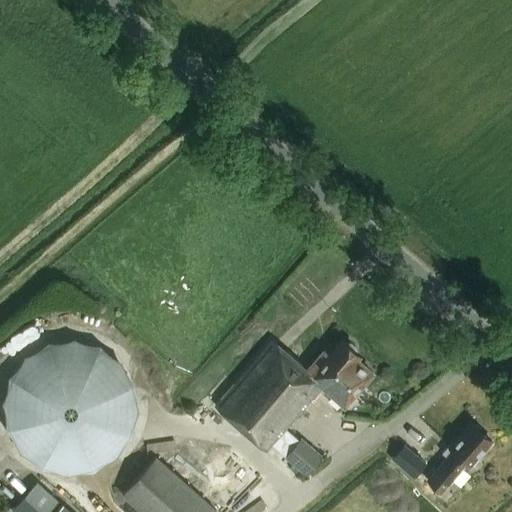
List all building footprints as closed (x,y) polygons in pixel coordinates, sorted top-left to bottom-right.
[(138,407),(134,379),(119,356),(97,340),(70,334),(45,338),(22,353),(7,374),(1,401),(6,428),(19,448),(38,462),(60,470),(88,467),(113,454),(130,433),(138,407)] [(272,340),(215,405),(266,450),(271,444),(285,456),(306,475),(322,456),(301,438),(299,440),(285,428),(300,411),(309,401),(323,385),(307,371),(272,340)] [(307,371),(323,385),(337,397),(344,403),(372,371),(356,357),(358,354),(343,340),(329,355),(324,351),(307,371)] [(491,440),(471,423),(450,447),(448,446),(442,453),(447,457),(426,480),(440,492),(466,462),(470,465),(491,440)] [(414,478),(426,464),(416,455),(404,469),(414,478)] [(143,511),(216,511),(155,457),(122,493),(143,511)] [(22,504),(30,511),(39,511),(54,497),(39,486),(22,504)] [(72,511),(62,503),(54,511),(72,511)]
